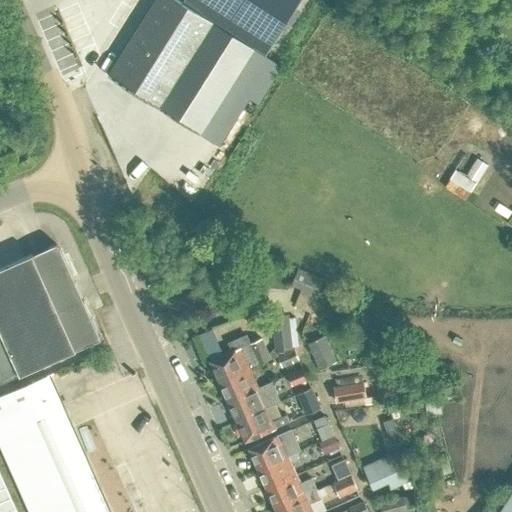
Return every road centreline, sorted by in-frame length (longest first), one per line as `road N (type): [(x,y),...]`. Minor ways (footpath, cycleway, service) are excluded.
road 1 (unclassified): [(223,511),(69,165)]
road 2 (unclassified): [(69,165),(64,120),(11,0)]
